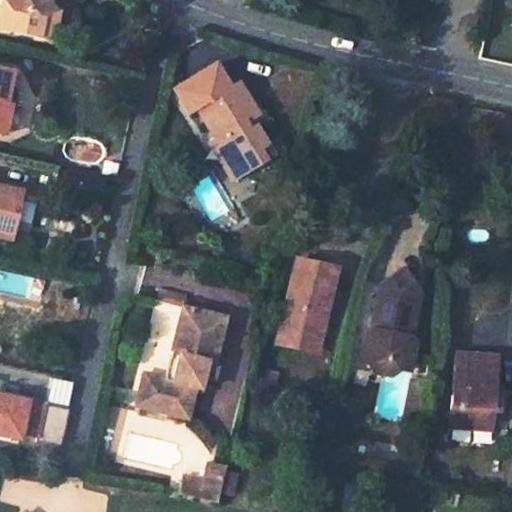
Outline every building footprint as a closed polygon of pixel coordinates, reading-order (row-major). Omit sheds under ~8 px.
[(24,0),(24,5),(53,10),(55,0),(24,0)] [(69,0),(55,0),(53,10),(67,13),(69,0)] [(0,63),(0,101),(1,94),(15,96),(15,95),(19,67),(0,63)] [(213,143),(227,166),(239,158),(247,171),(267,159),(261,148),(271,142),(261,125),(255,129),(250,120),(262,112),(243,79),(200,105),(220,138),(213,143)] [(15,96),(1,94),(0,101),(0,125),(15,127),(19,96),(15,96)] [(277,153),(271,142),(261,148),(267,159),(277,153)] [(227,166),(235,178),(247,171),(239,158),(227,166)] [(110,161),(108,170),(120,173),(122,164),(110,161)] [(31,189),(0,182),(0,228),(23,233),(31,189)] [(340,262),(303,254),(285,336),(306,341),(310,324),(326,327),(331,303),(326,301),(328,292),(333,293),(340,262)] [(421,286),(409,263),(385,275),(376,321),(367,327),(366,337),(374,344),(372,353),(382,368),(395,370),(401,360),(412,364),(418,336),(412,332),(421,286)] [(181,302),(189,304),(191,294),(164,287),(161,297),(181,302)] [(181,302),(169,346),(178,349),(172,374),(163,372),(143,368),(134,401),(186,413),(193,381),(194,379),(199,381),(205,356),(211,358),(223,313),(189,304),(181,302)] [(159,369),(175,308),(157,303),(141,364),(159,369)] [(322,345),(326,327),(310,324),(306,341),(322,345)] [(169,346),(163,372),(172,374),(178,349),(169,346)] [(500,359),(460,356),(455,430),(494,433),(496,413),(502,413),(504,391),(498,392),(500,359)] [(261,379),(279,383),(283,368),(265,363),(261,379)] [(3,398),(0,396),(0,435),(24,440),(25,434),(43,438),(49,407),(3,398)] [(450,439),(487,443),(488,434),(451,430),(450,439)] [(214,454),(209,475),(226,480),(231,458),(214,454)] [(180,493),(221,501),(226,480),(209,475),(206,484),(183,480),(180,493)]
